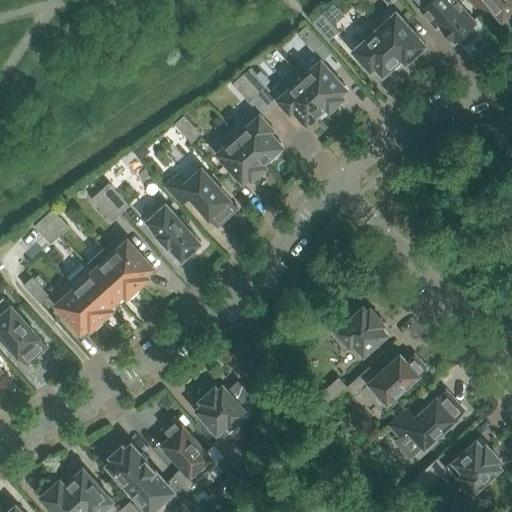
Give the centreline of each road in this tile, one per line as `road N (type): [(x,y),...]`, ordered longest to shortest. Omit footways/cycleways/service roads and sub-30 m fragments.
road 1 (residential): [(0,444),(153,360),(228,300),(339,181)]
road 2 (residential): [(511,370),(339,181)]
road 3 (residential): [(339,181),(399,132),(511,83)]
